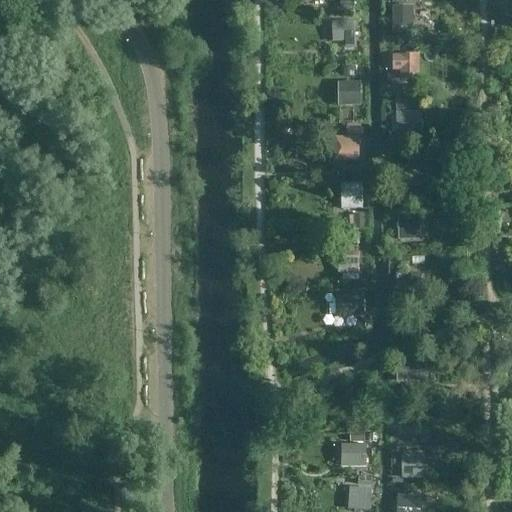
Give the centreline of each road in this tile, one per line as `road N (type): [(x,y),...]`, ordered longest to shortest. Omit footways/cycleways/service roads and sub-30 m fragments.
road 1 (unclassified): [(105,0),(130,28),(154,86),(167,511)]
road 2 (unknown): [(70,511),(36,448),(63,378),(62,351),(34,307),(31,278),(60,225),(102,209),(121,189),(124,133)]
